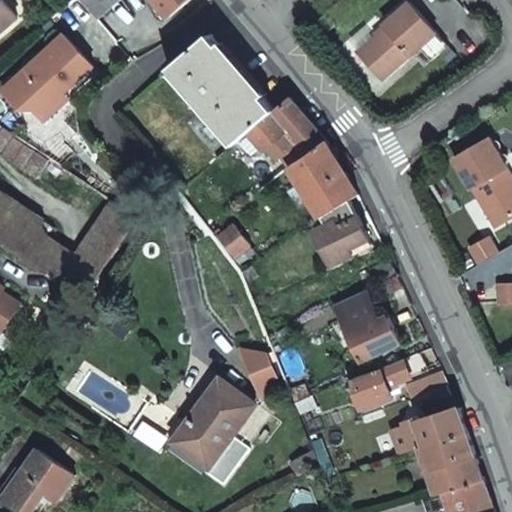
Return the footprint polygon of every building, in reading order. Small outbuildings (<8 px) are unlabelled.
[(9,0),(0,0),(0,29),(20,11),(9,0)] [(81,0),(97,18),(117,0),(81,0)] [(155,0),(169,17),(188,0),(155,0)] [(437,31),(409,0),(384,23),(387,26),(359,51),(382,78),(410,53),(411,54),(419,47),(430,59),(448,44),(437,31)] [(29,116),(35,111),(45,123),(107,70),(73,31),(6,89),(29,116)] [(93,52),(113,76),(137,55),(118,32),(93,52)] [(198,107),(230,147),(247,133),(276,108),(212,32),(168,69),(169,71),(168,73),(170,76),(172,74),(196,104),(194,106),(196,109),(198,107)] [(310,151),(328,139),(292,95),(276,108),(247,133),(263,150),(289,127),(310,151)] [(51,156),(5,125),(0,131),(0,145),(5,149),(3,151),(38,175),(51,156)] [(508,165),(490,136),(455,157),(473,186),(474,186),(497,224),(511,215),(511,184),(503,170),(508,165)] [(290,163),(323,215),(350,198),(360,192),(328,139),(310,151),(290,163)] [(0,236),(32,259),(49,234),(57,223),(0,183),(0,236)] [(323,215),(324,218),(351,201),(350,198),(323,215)] [(478,198),(468,202),(479,234),(490,231),(478,198)] [(49,234),(32,259),(86,296),(141,216),(116,199),(79,253),(49,234)] [(351,201),(324,218),(326,223),(314,230),(331,263),(354,252),(351,246),(370,236),(363,221),(351,201)] [(228,227),(215,237),(236,263),(249,253),(228,227)] [(399,274),(391,257),(362,271),(370,287),(399,274)] [(255,273),(249,264),(239,270),(245,280),(255,273)] [(511,279),(499,280),(499,300),(511,299),(511,279)] [(0,330),(20,300),(0,286),(0,330)] [(370,287),(337,302),(344,316),(377,300),(370,287)] [(377,300),(344,316),(351,331),(363,358),(403,340),(391,313),(384,316),(377,300)] [(390,363),(385,365),(386,369),(355,382),(364,402),(395,388),(394,385),(401,382),(400,380),(431,366),(423,348),(390,363)] [(270,355),(247,352),(265,396),(279,378),(270,355)] [(409,383),(414,396),(450,381),(444,368),(409,383)] [(224,378),(175,440),(211,467),(259,405),(224,378)] [(469,428),(461,405),(437,412),(434,407),(429,409),(432,414),(421,418),(421,421),(412,424),(418,446),(469,428)] [(145,423),(138,436),(162,449),(169,436),(145,423)] [(469,428),(418,446),(425,466),(429,465),(436,488),(437,491),(444,489),(485,474),(469,428)] [(39,446),(6,495),(30,511),(31,511),(48,489),(59,497),(76,471),(39,446)] [(451,511),(484,511),(497,508),(485,474),(444,489),(451,511)]
